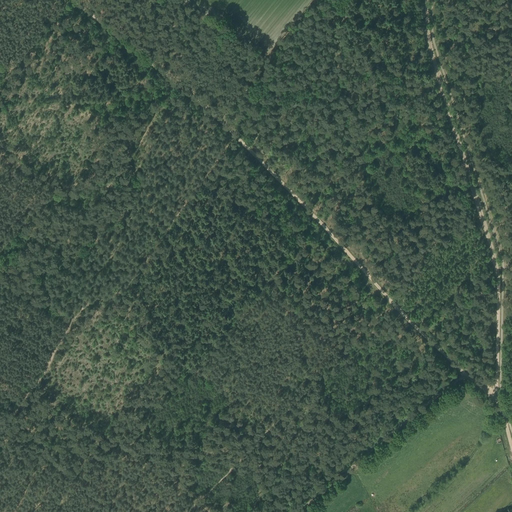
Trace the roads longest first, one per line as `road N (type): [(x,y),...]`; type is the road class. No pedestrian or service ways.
road 1 (track): [(427,0),(430,41),(496,256),(497,398)]
road 2 (track): [(463,370),(233,135)]
road 3 (track): [(334,481),(102,299)]
road 4 (track): [(102,299),(122,291),(233,135)]
road 5 (track): [(218,119),(72,0)]
road 6 (track): [(346,0),(317,26),(282,82),(231,103),(218,119)]
road 7 (track): [(334,481),(463,370)]
road 8 (track): [(0,448),(72,325)]
